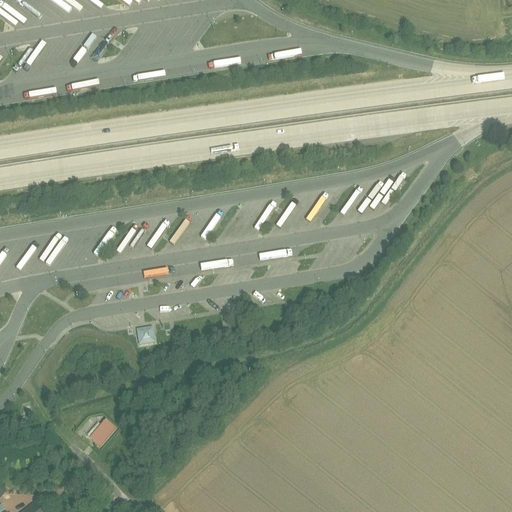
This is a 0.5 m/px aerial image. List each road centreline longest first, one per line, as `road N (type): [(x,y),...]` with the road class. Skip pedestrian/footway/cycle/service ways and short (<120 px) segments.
road 1 (motorway): [(0,180),(511,109)]
road 2 (motorway): [(511,76),(0,147)]
road 3 (motorway): [(511,72),(452,69),(344,45)]
road 4 (track): [(129,497),(60,434),(21,377)]
